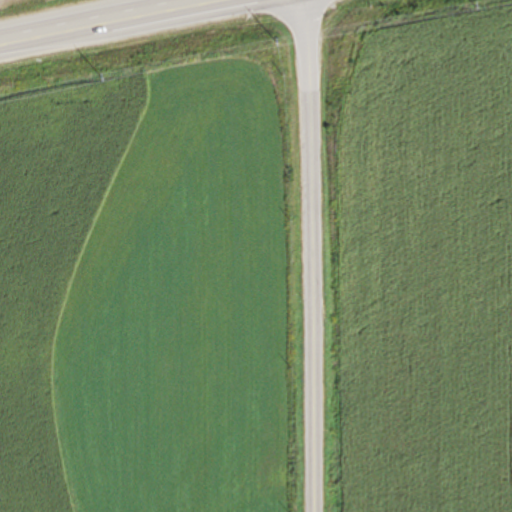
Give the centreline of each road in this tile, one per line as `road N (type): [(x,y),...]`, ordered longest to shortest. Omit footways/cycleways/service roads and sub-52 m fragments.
road 1 (tertiary): [(310,511),(307,0)]
road 2 (primary): [(0,48),(234,0)]
